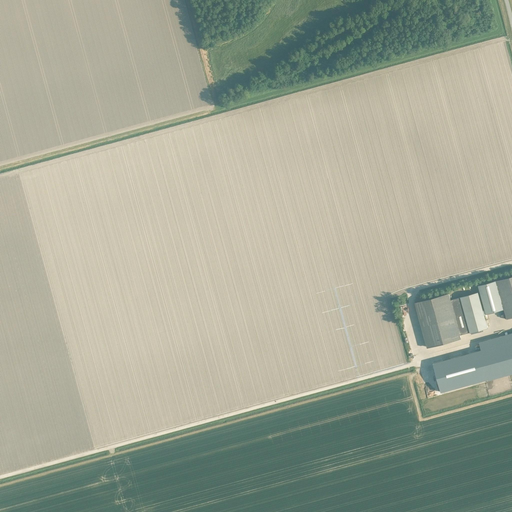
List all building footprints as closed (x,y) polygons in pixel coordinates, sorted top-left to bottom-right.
[(511,315),(511,275),(496,280),(503,308),(506,317),(511,315)] [(496,280),(477,285),(483,304),(481,304),(483,314),(503,308),(496,280)] [(487,326),(483,314),(481,304),(477,292),(458,297),(468,332),(487,326)] [(449,299),(447,293),(413,302),(425,348),(460,338),(458,334),(449,299)] [(458,297),(449,299),(458,334),(468,332),(458,297)] [(440,391),(488,378),(511,371),(511,340),(480,349),(432,362),(440,391)]
